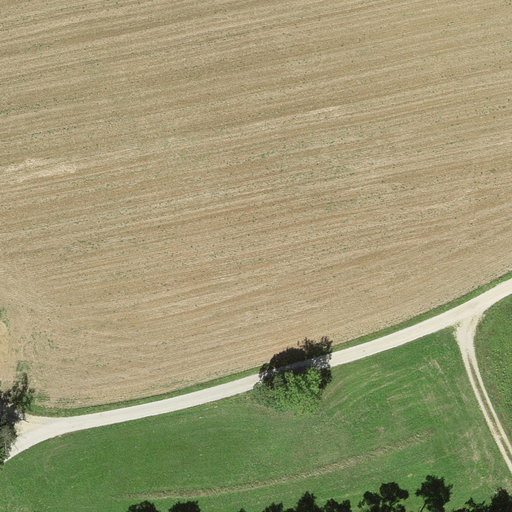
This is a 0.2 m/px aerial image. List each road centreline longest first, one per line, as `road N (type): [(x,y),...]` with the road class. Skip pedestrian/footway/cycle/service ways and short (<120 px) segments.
road 1 (track): [(511,290),(473,312),(293,375),(36,429),(0,452)]
road 2 (track): [(473,312),(463,354),(511,460)]
